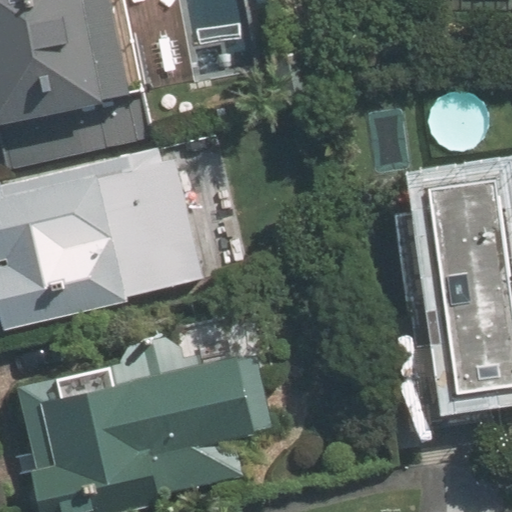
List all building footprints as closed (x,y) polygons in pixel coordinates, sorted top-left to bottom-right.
[(126,83),(109,0),(0,0),(0,113),(97,95),(96,89),(126,83)] [(303,54),(272,59),(280,98),(311,92),(303,54)] [(56,114),(0,126),(0,167),(65,155),(56,114)] [(158,158),(156,146),(0,180),(0,326),(123,299),(121,290),(184,277),(208,271),(182,152),(158,158)] [(400,331),(415,420),(494,407),(489,378),(511,374),(511,199),(493,202),(488,170),(419,180),(422,201),(391,206),(411,328),(400,331)] [(115,361),(16,382),(44,511),(86,511),(154,497),(153,491),(254,469),(245,429),(271,423),(254,349),(197,361),(195,352),(177,356),(174,347),(158,332),(123,341),(115,361)]
